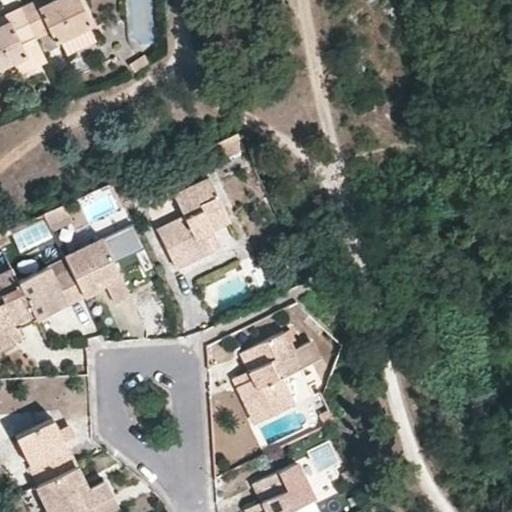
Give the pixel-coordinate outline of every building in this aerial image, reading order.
[(79,0),(52,0),(38,7),(35,0),(22,6),(36,36),(44,53),(58,46),(56,42),(91,24),(79,0)] [(11,20),(0,25),(0,67),(27,54),(22,43),(36,36),(22,6),(8,13),(11,20)] [(0,16),(0,25),(11,20),(8,13),(0,16)] [(149,60),(144,53),(130,63),(135,70),(149,60)] [(213,142),(219,156),(242,146),(235,131),(213,142)] [(209,175),(173,192),(184,215),(158,229),(161,234),(175,266),(213,248),(205,232),(213,228),(231,220),(209,175)] [(213,228),(205,232),(213,248),(220,244),(213,228)] [(100,288),(96,279),(102,277),(106,285),(113,301),(129,293),(102,237),(65,254),(71,266),(84,296),(100,288)] [(32,312),(35,317),(68,301),(69,303),(84,296),(71,266),(55,274),(50,264),(17,280),(32,312)] [(0,273),(0,347),(15,340),(7,324),(16,320),(32,312),(17,280),(11,268),(0,273)] [(102,277),(96,279),(100,288),(106,285),(102,277)] [(16,320),(7,324),(15,340),(24,336),(16,320)] [(294,348),(285,331),(241,351),(249,369),(253,377),(237,386),(254,422),(313,393),(300,367),(302,365),(320,356),(312,339),(294,348)] [(233,378),(237,386),(253,377),(249,369),(233,378)] [(326,423),(334,419),(328,407),(320,411),(326,423)] [(76,464),(64,439),(58,428),(53,417),(16,435),(39,482),(76,464)] [(58,428),(64,439),(76,433),(70,422),(58,428)] [(295,511),(293,505),(312,496),(296,462),(253,483),(261,500),(247,508),(249,511),(295,511)] [(87,486),(79,490),(75,483),(83,479),(76,464),(39,482),(35,485),(48,511),(72,511),(84,506),(112,493),(104,478),(87,486)] [(87,486),(83,479),(75,483),(79,490),(87,486)] [(112,493),(84,506),(87,511),(112,511),(119,509),(112,493)] [(319,511),(312,496),(293,505),(295,511),(319,511)]
